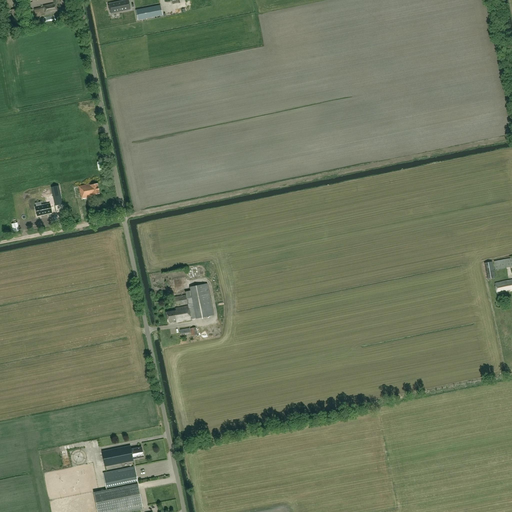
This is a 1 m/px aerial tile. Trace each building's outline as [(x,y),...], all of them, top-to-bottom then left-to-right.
[(125,0),(109,3),(111,13),(130,9),(127,0),(125,0)] [(43,5),(43,7),(45,14),(57,12),(55,2),(43,5)] [(24,8),(27,25),(27,28),(31,27),(30,24),(35,23),(32,9),(30,9),(29,6),(24,8)] [(61,17),(72,15),(70,6),(59,8),(61,17)] [(138,20),(162,15),(160,6),(136,10),(138,20)] [(45,15),(45,14),(43,7),(34,9),(36,17),(45,15)] [(12,10),(14,21),(22,20),(21,8),(12,10)] [(90,185),(90,184),(79,186),(81,199),(92,196),(92,195),(99,193),(97,183),(90,185)] [(58,186),(51,188),(55,205),(62,204),(58,186)] [(50,204),(35,207),(37,216),(51,212),(50,204)] [(511,258),(494,261),(495,269),(511,266),(511,258)] [(492,262),(484,263),(488,279),(495,278),(492,262)] [(497,294),(507,292),(507,291),(510,290),(510,291),(511,290),(511,279),(495,283),(497,294)] [(207,283),(190,287),(196,318),(213,315),(207,283)] [(173,297),(174,306),(178,305),(178,306),(188,304),(186,295),(173,297)] [(191,319),(188,305),(175,308),(175,310),(166,312),(168,322),(176,320),(176,322),(191,319)] [(199,326),(190,328),(191,335),(200,334),(199,326)] [(130,446),(102,451),(105,466),(133,460),(133,459),(143,457),(141,447),(131,449),(130,446)] [(74,458),(80,462),(85,456),(79,451),(74,458)] [(137,482),(134,466),(103,473),(106,488),(137,482)] [(126,511),(143,509),(138,483),(93,492),(97,511),(126,511)]
